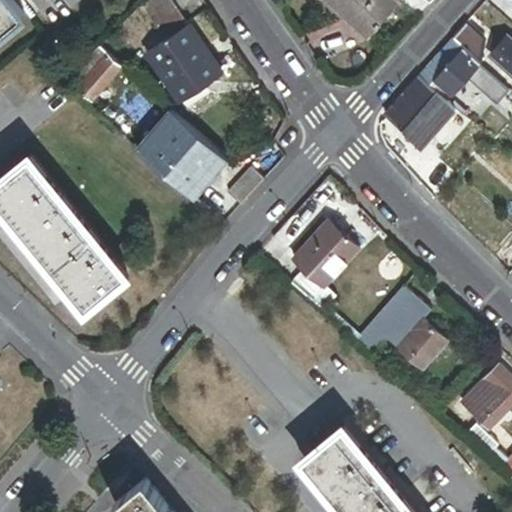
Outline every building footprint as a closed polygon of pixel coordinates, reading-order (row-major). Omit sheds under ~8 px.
[(0,0),(0,32),(29,9),(21,0),(0,0)] [(166,41),(189,26),(171,0),(157,0),(144,9),(166,41)] [(333,0),(368,31),(376,22),(378,24),(381,20),(380,18),(396,0),(333,0)] [(407,0),(422,13),(430,4),(425,0),(407,0)] [(485,39),(467,23),(453,39),(463,48),(480,63),(485,39)] [(221,73),(189,26),(166,41),(149,53),(181,100),(221,73)] [(511,41),(507,37),(491,56),(511,74),(511,41)] [(463,48),(453,39),(424,71),(434,81),(463,48)] [(122,68),(100,48),(90,59),(97,66),(77,88),(92,101),(122,68)] [(480,63),(463,48),(434,81),(451,96),(480,63)] [(70,81),(77,88),(97,66),(90,59),(70,81)] [(434,81),(424,71),(420,76),(430,85),(434,81)] [(430,85),(420,76),(393,106),(412,123),(413,122),(434,98),(439,93),(430,85)] [(451,114),(456,108),(439,93),(434,98),(451,114)] [(412,123),(393,106),(386,113),(423,146),(430,137),(413,122),(412,123)] [(229,158),(172,110),(138,150),(195,199),(229,158)] [(0,202),(86,308),(126,275),(30,157),(0,181),(0,202)] [(229,191),(243,204),(267,178),(253,166),(229,191)] [(305,269),(325,287),(361,248),(330,219),(294,258),(305,269)] [(305,269),(291,284),(311,302),(325,287),(305,269)] [(386,337),(421,300),(405,285),(360,334),(376,349),(386,337)] [(399,349),(425,320),(433,311),(421,300),(386,337),(399,349)] [(448,341),(425,320),(399,349),(422,370),(448,341)] [(511,377),(499,366),(462,405),(489,432),(502,418),(507,422),(511,417),(511,414),(509,411),(511,408),(511,377)] [(345,511),(413,511),(343,426),(303,460),(345,511)] [(477,445),(489,455),(493,451),(496,448),(484,438),(477,445)] [(489,455),(488,457),(501,468),(505,463),(493,451),(489,455)] [(511,454),(505,463),(501,468),(511,477),(511,454)] [(173,511),(146,478),(113,505),(119,511),(173,511)]
